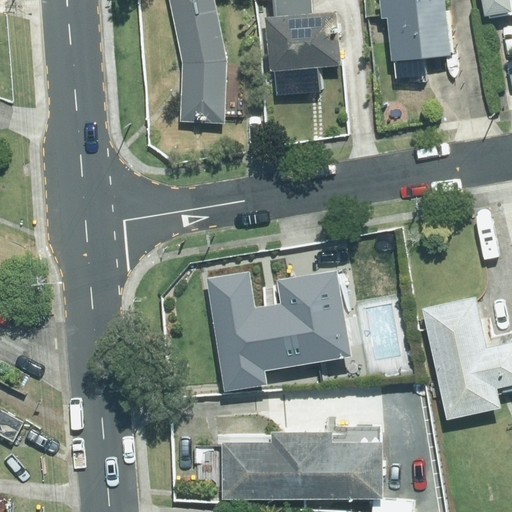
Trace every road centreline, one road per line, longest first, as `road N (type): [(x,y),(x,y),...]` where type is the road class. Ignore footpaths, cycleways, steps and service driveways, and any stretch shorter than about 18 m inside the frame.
road 1 (residential): [(88,224),(511,155)]
road 2 (secondary): [(110,511),(88,224)]
road 3 (secondary): [(88,224),(71,0)]
